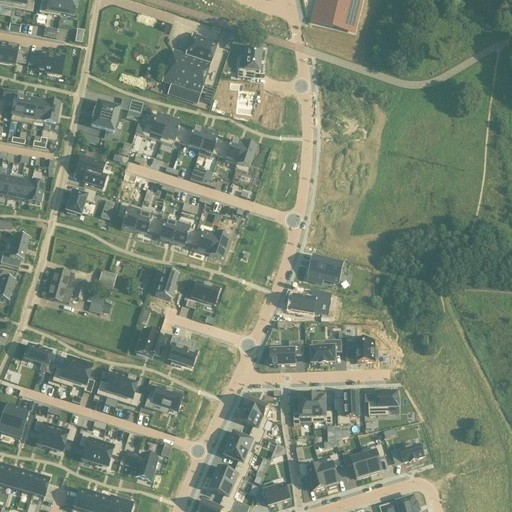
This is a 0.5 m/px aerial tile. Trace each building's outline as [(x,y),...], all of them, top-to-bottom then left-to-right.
[(0,0),(0,8),(11,10),(13,0),(0,0)] [(26,0),(13,0),(11,10),(31,14),(34,2),(27,1),(26,0)] [(62,0),(48,0),(48,4),(41,3),(39,15),(59,18),(60,16),(59,16),(62,0)] [(76,0),(62,0),(59,16),(60,16),(73,18),(76,0)] [(317,0),(312,23),(354,34),(362,0),(317,0)] [(54,40),(56,30),(44,28),(42,38),(54,40)] [(81,45),(83,32),(77,31),(74,44),(81,45)] [(173,53),(163,82),(173,86),(170,96),(196,105),(217,45),(192,37),(185,57),(173,53)] [(19,64),(19,65),(25,66),(27,56),(16,54),(17,48),(0,44),(0,62),(14,65),(14,63),(19,64)] [(238,70),(237,79),(250,81),(251,73),(258,74),(261,52),(246,50),(244,71),(238,70)] [(39,54),(38,58),(29,56),(26,68),(36,69),(35,71),(58,75),(61,58),(39,54)] [(229,84),(229,91),(237,92),(235,115),(253,117),(256,93),(242,92),(242,85),(229,84)] [(214,91),(207,89),(204,96),(202,103),(209,106),(214,91)] [(21,125),(25,101),(16,99),(17,94),(3,92),(2,101),(14,103),(10,123),(21,125)] [(36,103),(25,101),(21,125),(32,127),(33,124),(32,124),(36,103)] [(131,102),(128,113),(140,117),(143,106),(131,102)] [(46,105),(36,103),(32,124),(33,124),(43,126),(44,124),(43,124),(47,105),(46,105)] [(47,105),(43,124),(44,124),(55,126),(58,107),(46,104),(46,105),(47,105)] [(93,120),(91,128),(113,134),(119,110),(97,104),(95,112),(94,112),(92,120),(93,120)] [(145,125),(141,138),(160,144),(168,121),(169,120),(156,116),(153,126),(153,125),(152,127),(153,127),(153,128),(145,125)] [(168,121),(160,144),(172,148),(174,143),(181,146),(186,130),(179,128),(180,125),(168,121)] [(186,130),(181,146),(199,152),(205,134),(194,130),(193,133),(186,130)] [(199,152),(197,156),(210,161),(211,156),(218,158),(223,143),(216,141),(217,138),(205,134),(199,152)] [(83,135),(81,142),(97,147),(99,140),(83,135)] [(40,139),(39,144),(38,149),(45,150),(46,140),(40,139)] [(223,143),(218,158),(225,161),(224,163),(236,167),(243,146),(242,146),(231,143),(230,145),(223,143)] [(236,167),(234,171),(246,175),(255,149),(243,145),(242,146),(243,146),(236,167)] [(114,156),(112,162),(119,164),(119,166),(125,168),(128,160),(114,156)] [(81,158),(76,175),(84,177),(82,184),(102,190),(106,177),(101,176),(104,165),(81,158)] [(49,161),(46,177),(53,178),(56,163),(49,161)] [(137,178),(124,174),(122,182),(134,186),(135,183),(137,178)] [(10,178),(0,176),(0,198),(6,200),(10,178)] [(10,178),(6,200),(17,202),(20,183),(21,183),(21,178),(10,176),(10,178)] [(27,203),(27,204),(39,206),(43,182),(31,179),(30,185),(31,185),(27,203)] [(30,185),(21,183),(20,183),(17,202),(27,203),(31,185),(30,185)] [(68,206),(65,213),(67,214),(66,216),(75,218),(75,216),(80,218),(84,203),(92,206),(95,194),(84,191),(82,196),(72,193),(70,200),(69,200),(67,206),(68,206)] [(112,211),(114,205),(106,202),(104,209),(112,211)] [(121,204),(117,217),(124,219),(123,221),(124,221),(121,231),(133,234),(134,233),(133,233),(140,210),(121,204)] [(140,210),(133,233),(134,233),(145,237),(146,234),(153,236),(158,221),(151,219),(152,214),(140,210)] [(158,221),(153,236),(160,238),(159,241),(171,245),(177,224),(165,221),(165,223),(158,221)] [(177,224),(171,245),(183,249),(184,246),(191,248),(195,233),(188,231),(190,226),(178,222),(177,224)] [(195,233),(191,248),(198,250),(197,253),(208,257),(209,257),(214,239),(195,233)] [(208,257),(208,258),(220,262),(227,240),(215,236),(214,239),(209,257),(208,257)] [(3,254),(0,264),(0,265),(18,270),(20,263),(22,264),(28,241),(14,237),(9,256),(3,254)] [(310,272),(307,283),(321,287),(322,283),(322,281),(329,282),(328,284),(337,287),(342,267),(313,259),(311,267),(313,267),(312,272),(310,272)] [(55,271),(51,284),(70,290),(74,276),(55,271)] [(102,272),(98,287),(112,291),(116,277),(102,272)] [(162,273),(155,298),(170,303),(178,278),(162,273)] [(0,302),(8,305),(15,281),(0,276),(0,302)] [(196,283),(191,300),(214,307),(219,291),(196,283)] [(51,284),(47,300),(61,304),(68,306),(73,290),(70,290),(51,284)] [(79,284),(76,292),(84,294),(86,286),(79,284)] [(76,292),(74,300),(82,302),(84,294),(76,292)] [(320,303),(330,305),(332,296),(312,293),(311,301),(294,298),(294,301),(292,301),(290,308),(293,309),(292,312),(300,313),(300,315),(308,317),(309,315),(318,317),(320,303)] [(89,295),(87,304),(91,305),(89,313),(101,316),(105,300),(89,295)] [(187,302),(185,308),(194,311),(196,305),(187,302)] [(142,332),(134,354),(136,355),(136,357),(143,359),(143,357),(151,360),(152,356),(159,358),(165,341),(158,339),(159,338),(142,332)] [(173,347),(168,362),(175,365),(175,367),(180,369),(181,367),(191,370),(196,354),(181,349),(182,343),(183,342),(182,342),(173,339),(172,339),(169,346),(173,347)] [(357,343),(358,365),(375,365),(375,361),(378,361),(378,352),(375,352),(374,342),(368,342),(368,339),(357,340),(357,343)] [(271,359),(269,359),(269,367),(271,367),(271,368),(273,368),(273,369),(274,369),(274,368),(276,368),(276,369),(277,369),(277,368),(295,367),(295,357),(304,357),(303,343),(289,344),(289,352),(270,352),(271,359)] [(325,350),(311,350),(311,366),(319,366),(327,366),(327,365),(335,365),(335,355),(341,355),(341,343),(325,343),(325,350)] [(28,348),(24,361),(41,367),(39,372),(50,376),(54,364),(48,363),(50,355),(41,352),(41,351),(36,349),(36,350),(28,348)] [(56,371),(52,383),(71,389),(72,387),(79,364),(67,360),(62,374),(56,371)] [(79,364),(72,387),(84,391),(83,393),(90,395),(94,384),(87,381),(91,368),(79,364)] [(8,373),(6,380),(11,382),(14,375),(8,373)] [(100,384),(96,396),(117,403),(125,378),(113,374),(109,387),(100,384)] [(125,378),(117,403),(136,409),(140,397),(133,395),(137,382),(125,378)] [(149,390),(143,409),(152,412),(154,407),(177,414),(181,399),(171,395),(171,393),(166,392),(166,391),(165,393),(156,390),(156,392),(149,390)] [(377,404),(368,404),(368,418),(388,418),(388,410),(398,409),(398,394),(377,395),(377,404)] [(299,415),(293,415),(293,428),(301,427),(301,425),(313,425),(312,397),(305,398),(305,399),(299,399),(299,415)] [(319,397),(312,397),(313,425),(325,424),(325,427),(332,426),(332,413),(326,414),(325,398),(319,398),(319,397)] [(343,411),(337,411),(337,427),(349,426),(349,420),(358,420),(358,397),(343,397),(343,411)] [(245,402),(242,409),(244,409),(243,412),(243,411),(266,421),(271,410),(248,400),(247,402),(245,402)] [(0,432),(21,440),(28,414),(16,409),(7,406),(8,406),(7,406),(5,413),(4,413),(3,414),(4,415),(1,424),(0,423),(0,432)] [(243,412),(238,423),(253,429),(251,435),(262,440),(265,433),(263,433),(268,421),(266,421),(243,411),(243,412)] [(37,420),(33,432),(40,434),(36,447),(49,451),(55,428),(44,425),(44,422),(37,420)] [(55,428),(49,451),(61,455),(65,442),(72,444),(75,432),(68,430),(68,432),(55,428)] [(230,438),(227,445),(251,455),(255,444),(260,446),(262,440),(251,435),(248,441),(234,434),(232,439),(230,438)] [(83,435),(79,447),(86,449),(82,462),(94,466),(101,443),(102,441),(83,435)] [(101,443),(94,466),(107,470),(110,457),(117,459),(121,447),(114,445),(113,447),(101,443)] [(168,459),(172,448),(164,445),(160,457),(168,459)] [(226,453),(224,457),(238,464),(236,469),(248,474),(251,468),(248,467),(253,456),(251,455),(227,445),(224,452),(226,453)] [(277,446),(271,460),(271,461),(287,456),(285,450),(277,446)] [(381,447),(361,453),(363,457),(370,478),(382,474),(378,461),(385,459),(381,447)] [(406,453),(392,457),(396,467),(403,465),(404,467),(410,465),(410,466),(418,464),(418,463),(424,461),(420,448),(413,450),(412,449),(405,451),(406,453)] [(129,454),(125,467),(137,470),(134,479),(150,483),(157,461),(141,456),(141,458),(129,454)] [(349,454),(342,456),(346,469),(352,467),(357,482),(370,478),(363,457),(352,461),(349,454)] [(319,464),(318,464),(326,490),(327,490),(328,489),(329,490),(336,488),(336,487),(339,486),(334,471),(341,469),(337,456),(329,459),(330,461),(319,464)] [(306,465),(298,467),(300,480),(309,478),(314,494),(327,490),(326,490),(318,464),(319,464),(306,467),(306,465)] [(6,469),(1,488),(11,491),(16,472),(6,469)] [(217,471),(214,478),(215,478),(214,480),(238,491),(243,480),(245,481),(248,474),(236,469),(233,475),(219,469),(218,471),(217,471)] [(16,472),(11,491),(21,494),(27,475),(16,472)] [(258,472),(256,478),(263,481),(265,475),(258,472)] [(27,475),(21,494),(32,497),(37,478),(27,475)] [(37,478),(32,497),(43,500),(49,482),(37,478)] [(262,481),(256,479),(254,484),(260,487),(262,481)] [(214,480),(209,492),(223,498),(221,504),(233,509),(236,502),(234,501),(238,491),(214,480)] [(258,491),(255,498),(257,506),(267,503),(268,509),(289,502),(285,487),(274,490),(272,484),(264,486),(265,489),(258,491)] [(78,492),(72,510),(78,511),(84,511),(89,495),(78,492)] [(89,495),(84,511),(95,511),(100,498),(89,495)] [(100,498),(95,511),(106,511),(110,502),(109,502),(100,498)] [(110,502),(106,511),(118,511),(121,504),(110,500),(109,502),(110,502)] [(402,504),(381,510),(381,511),(416,511),(416,509),(417,509),(417,507),(415,507),(413,500),(408,501),(408,500),(401,502),(402,504)] [(203,503),(199,511),(231,511),(233,509),(221,504),(219,509),(203,503)]
